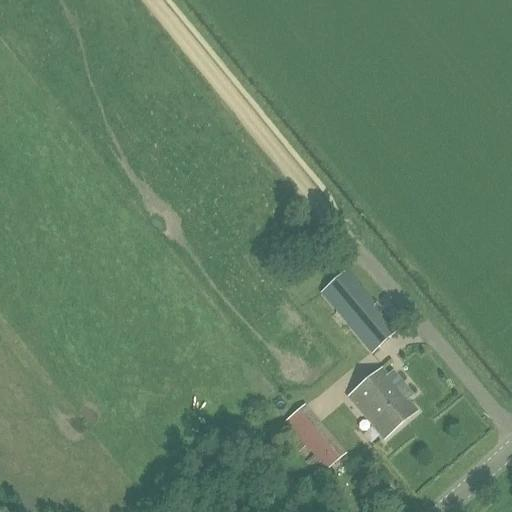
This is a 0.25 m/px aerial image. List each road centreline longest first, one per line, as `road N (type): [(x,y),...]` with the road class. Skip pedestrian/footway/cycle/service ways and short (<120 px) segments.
road 1 (track): [(406,309),(344,244),(154,0)]
road 2 (track): [(511,431),(406,309)]
